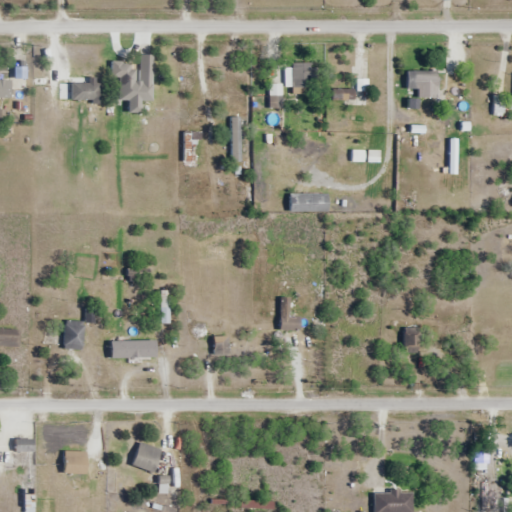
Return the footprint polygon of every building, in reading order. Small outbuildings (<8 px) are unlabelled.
[(152,86),(152,58),(140,58),(140,86),(152,86)] [(291,88),(314,88),(314,64),(291,64),(291,88)] [(0,90),(11,91),(11,68),(0,67),(0,90)] [(135,93),(135,67),(119,67),(119,93),(135,93)] [(438,71),(406,71),(406,90),(438,90),(438,71)] [(71,84),(71,102),(99,102),(99,79),(88,79),(88,84),(71,84)] [(366,81),(354,81),(354,89),(332,89),(332,106),(366,106),(366,81)] [(230,163),(241,163),(241,117),(230,117),(230,163)] [(199,168),(199,132),(183,132),(183,168),(199,168)] [(149,281),(149,269),(126,269),(126,281),(149,281)] [(168,291),(160,291),(160,324),(168,324),(168,291)] [(300,316),(289,316),(289,298),(280,298),(280,332),(300,332),(300,316)] [(64,350),(83,349),(81,321),(62,323),(64,350)] [(420,354),(420,329),(404,329),(404,354),(420,354)] [(17,336),(0,335),(0,346),(17,347),(17,336)] [(230,355),(228,336),(198,339),(200,358),(230,355)] [(33,440),(14,440),(14,452),(33,452),(33,440)] [(153,474),(161,451),(140,443),(131,466),(153,474)] [(63,475),(85,475),(85,452),(63,452),(63,475)] [(490,511),(490,484),(483,484),(482,511),(490,511)] [(373,492),(373,511),(412,511),(412,492),(373,492)]
